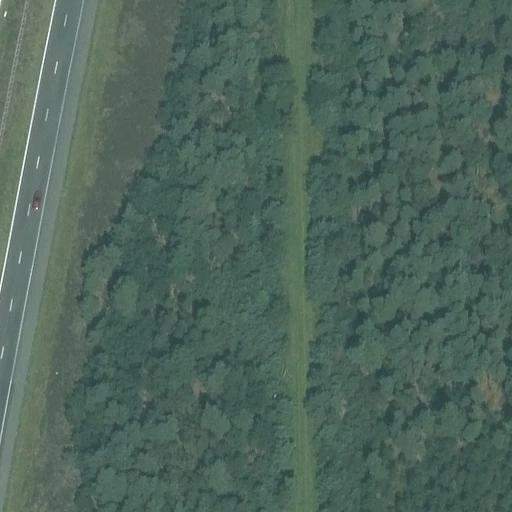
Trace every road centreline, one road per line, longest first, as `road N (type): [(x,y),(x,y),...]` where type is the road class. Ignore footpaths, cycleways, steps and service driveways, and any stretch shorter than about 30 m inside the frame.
road 1 (track): [(291,0),(299,511)]
road 2 (motorway): [(0,358),(68,0)]
